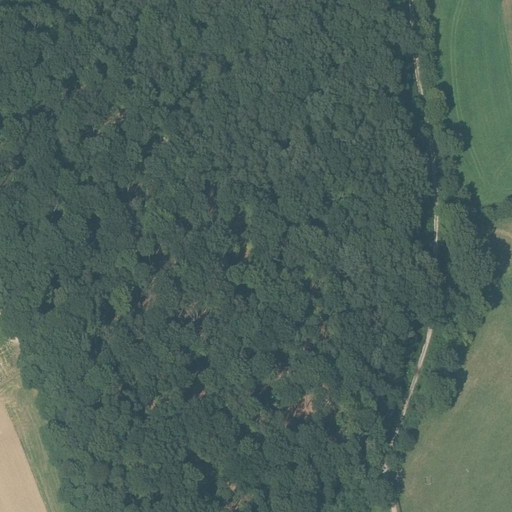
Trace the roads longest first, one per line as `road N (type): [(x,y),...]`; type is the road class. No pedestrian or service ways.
road 1 (track): [(384,462),(369,445),(363,395),(311,268),(170,144),(75,24)]
road 2 (track): [(384,462),(420,360),(433,293),(435,174),(409,0)]
